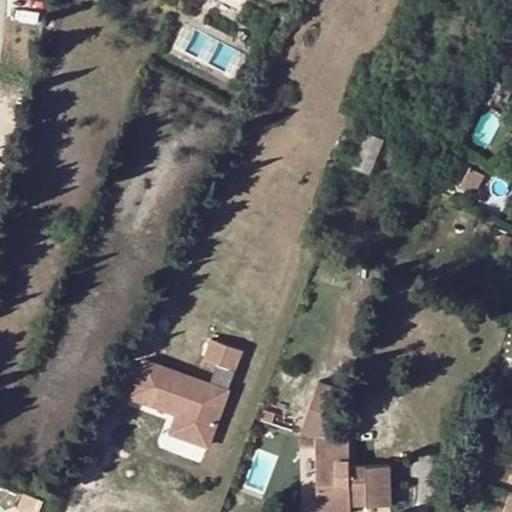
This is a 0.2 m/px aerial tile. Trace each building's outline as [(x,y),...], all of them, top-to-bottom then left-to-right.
[(353,168),(369,174),(382,138),(367,132),(353,168)] [(243,346),(210,334),(203,355),(216,360),(209,381),(143,356),(132,385),(154,393),(151,400),(177,409),(185,412),(178,432),(207,443),(243,346)] [(299,431),(323,439),(341,387),(317,379),(299,431)] [(154,393),(132,385),(129,392),(151,400),(154,393)] [(169,429),(178,432),(185,412),(177,409),(169,429)] [(316,511),(349,511),(350,505),(350,494),(367,495),(367,505),(391,504),(391,502),(390,482),(390,466),(390,464),(349,465),(349,457),(334,457),(315,458),(316,511)] [(37,511),(42,501),(23,493),(17,505),(31,511),(37,511)] [(350,505),(367,505),(367,495),(350,494),(350,505)]
